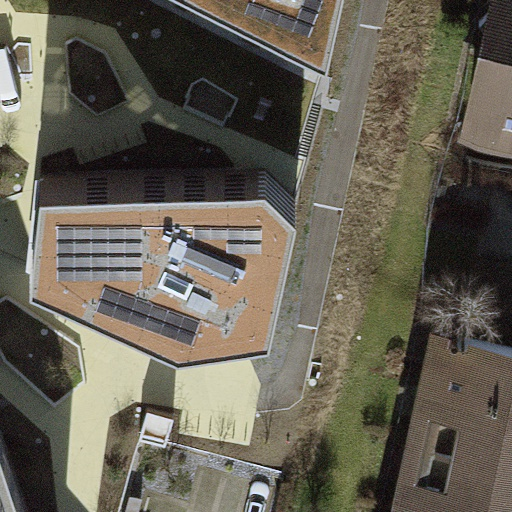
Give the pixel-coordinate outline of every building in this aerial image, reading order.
[(221,0),(324,52),(335,0),(221,0)] [(511,0),(497,0),(470,134),(511,142),(511,0)] [(41,172),(32,265),(180,332),(268,317),(295,193),(264,163),(41,172)] [(511,511),(511,339),(446,326),(407,511),(511,511)] [(0,511),(29,511),(2,430),(0,428),(0,511)]
